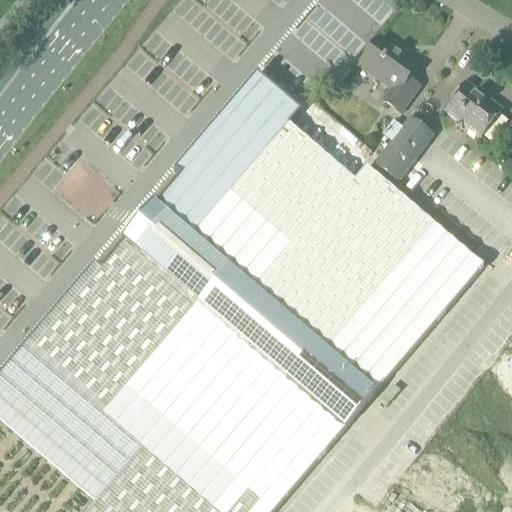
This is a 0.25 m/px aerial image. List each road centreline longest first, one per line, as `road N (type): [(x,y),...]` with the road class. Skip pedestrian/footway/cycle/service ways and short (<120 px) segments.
road 1 (unclassified): [(330,511),(511,285)]
road 2 (primary): [(0,114),(94,0)]
